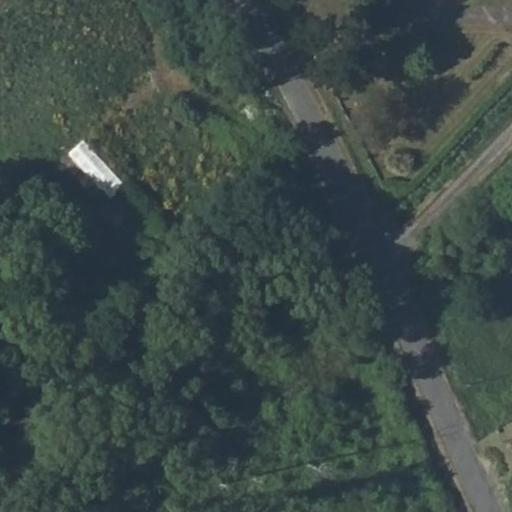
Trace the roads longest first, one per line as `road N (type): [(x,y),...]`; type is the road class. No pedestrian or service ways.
road 1 (tertiary): [(247,0),(377,258)]
road 2 (tertiary): [(377,258),(485,511)]
road 3 (track): [(136,0),(184,101),(242,114),(303,98)]
road 4 (unclassified): [(377,258),(440,210),(511,136)]
